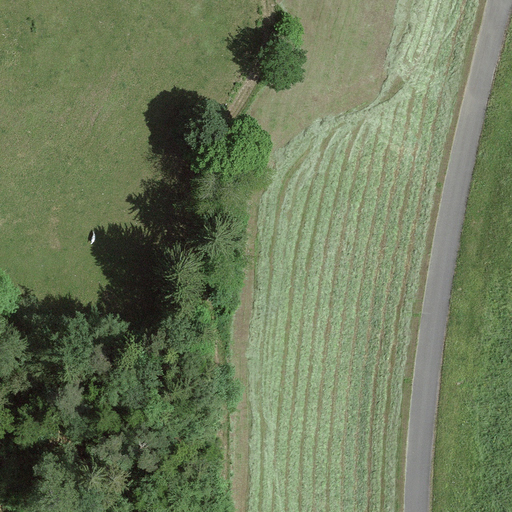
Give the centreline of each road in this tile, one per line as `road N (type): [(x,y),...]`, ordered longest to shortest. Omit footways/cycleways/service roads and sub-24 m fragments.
road 1 (track): [(225,511),(232,488),(224,371),(188,241),(189,214),(206,160),(263,61),(267,0)]
road 2 (tertiary): [(418,511),(452,226),(503,0)]
